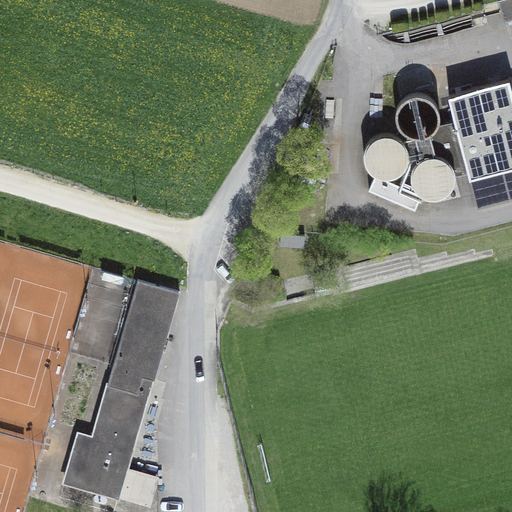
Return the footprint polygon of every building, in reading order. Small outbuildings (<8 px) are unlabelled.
[(511,0),(500,0),(504,14),(511,12),(511,0)] [(511,160),(511,88),(509,76),(450,91),(455,111),(470,168),(471,171),(511,160)] [(417,85),(410,86),(403,89),(398,95),(395,101),(395,109),(397,116),(402,122),(408,126),(415,128),(422,127),(429,124),(433,121),(435,117),(438,110),(438,103),(435,96),(431,90),(424,86),(417,85)] [(470,168),(455,111),(435,117),(433,121),(429,124),(435,145),(440,146),(445,148),(449,151),(452,156),(455,161),(455,167),(455,171),(470,168)] [(401,131),(395,127),(388,125),(381,125),(374,128),(369,133),(366,139),(364,146),(365,153),(369,160),(374,164),(380,167),(387,168),(394,166),(400,163),(405,157),(407,151),(407,143),(405,137),(401,131)] [(448,183),(453,177),(455,171),(455,167),(455,161),(452,156),(449,151),(445,148),(440,146),(435,145),(428,146),(422,149),(416,154),(413,160),(412,167),(413,174),(417,180),(422,185),(428,188),(435,188),(442,187),(448,183)] [(323,162),(317,158),(310,156),(303,156),(296,159),(291,164),(287,170),(286,177),(287,184),(290,190),(296,195),(302,198),(309,199),(316,197),(322,194),(326,188),(329,181),(329,174),(327,167),(323,162)] [(138,279),(79,485),(118,497),(148,394),(137,391),(142,376),(154,379),(180,291),(138,279)]
